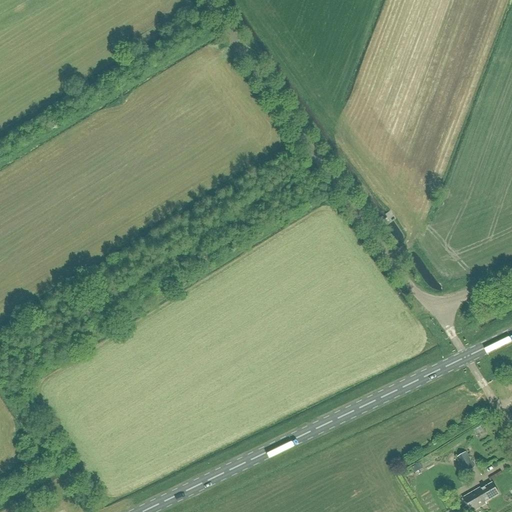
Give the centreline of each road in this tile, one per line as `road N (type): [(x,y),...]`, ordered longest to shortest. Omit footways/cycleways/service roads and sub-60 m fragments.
road 1 (unclassified): [(433,311),(207,0)]
road 2 (primary): [(141,511),(465,357)]
